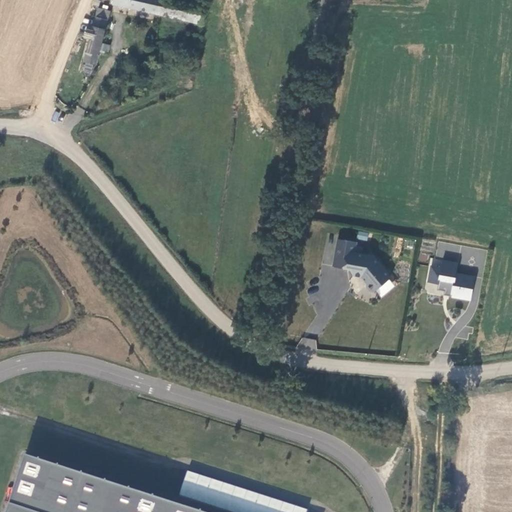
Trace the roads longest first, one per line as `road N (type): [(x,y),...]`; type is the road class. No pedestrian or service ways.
road 1 (unclassified): [(0,124),(35,127),(72,148),(213,315),(261,348),(305,361),(445,373),(511,367)]
road 2 (track): [(445,373),(439,511)]
